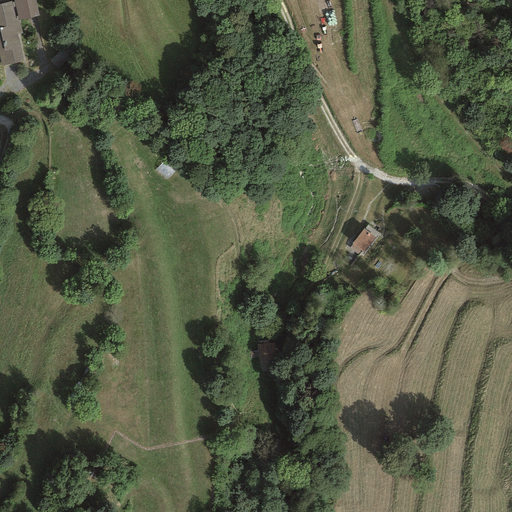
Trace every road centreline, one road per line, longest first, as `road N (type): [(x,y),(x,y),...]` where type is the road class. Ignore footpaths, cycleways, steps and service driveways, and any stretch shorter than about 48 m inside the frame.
road 1 (track): [(277,0),(356,162),(383,177),(484,195),(500,228),(457,261),(455,272),(480,283),(511,276)]
road 2 (track): [(198,183),(230,218),(253,315),(282,329),(296,318),(340,232),(358,184),(356,162)]
road 3 (track): [(511,186),(409,52),(388,0)]
